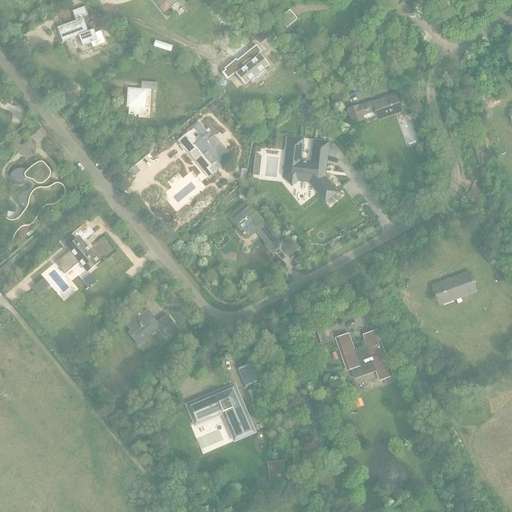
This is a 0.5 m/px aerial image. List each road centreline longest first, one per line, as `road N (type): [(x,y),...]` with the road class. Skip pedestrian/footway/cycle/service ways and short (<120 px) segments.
road 1 (residential): [(109,193),(200,314),(228,322),(444,204),(455,174),(430,86),(446,59)]
road 2 (track): [(2,302),(177,511)]
road 3 (residential): [(109,193),(0,59)]
road 4 (residential): [(446,59),(413,20),(511,3)]
